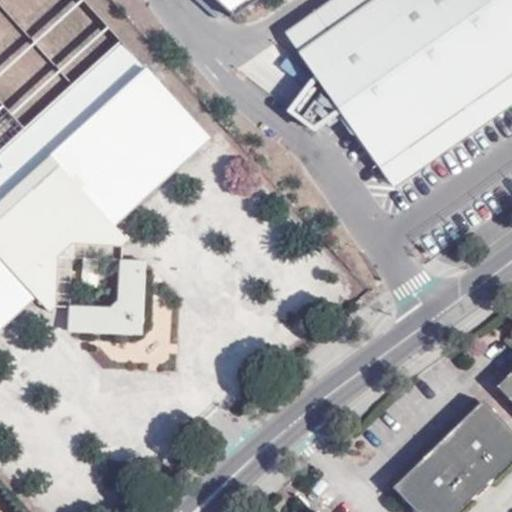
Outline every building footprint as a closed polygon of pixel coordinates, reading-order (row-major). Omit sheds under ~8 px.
[(212,0),(232,18),(258,0),(212,0)] [(511,0),(329,0),(283,31),(314,77),(341,118),(392,192),(511,104),(511,0)] [(0,203),(147,69),(120,40),(0,148),(0,203)] [(208,138),(147,69),(0,203),(0,327),(33,297),(49,312),(58,308),(59,257),(71,244),(119,249),(127,242),(114,224),(208,138)] [(341,118),(314,77),(288,113),(318,135),(341,118)] [(148,262),(120,260),(119,300),(110,310),(69,307),(69,332),(143,334),(148,262)] [(511,424),(496,406),(479,404),(402,478),(401,493),(417,511),(456,511),(511,460),(511,424)]
